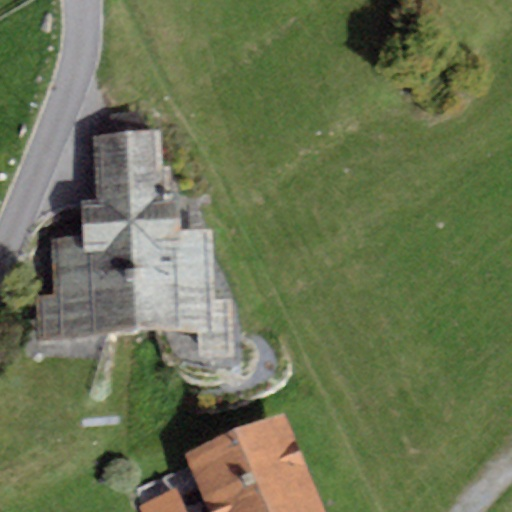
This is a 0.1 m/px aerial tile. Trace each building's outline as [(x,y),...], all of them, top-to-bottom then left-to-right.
[(126,134),(134,335),(200,333),(216,332),(215,302),(213,229),(182,230),(181,185),(170,186),(170,167),(163,167),(162,132),(126,134)] [(37,339),(134,335),(126,134),(94,135),(97,202),(81,203),(83,235),(49,236),(52,300),(36,301),(37,339)] [(229,301),(215,302),(216,332),(200,333),(202,362),(232,361),(229,301)] [(325,511),(284,415),(184,458),(207,511),(325,511)] [(197,511),(185,487),(137,509),(138,511),(197,511)]
